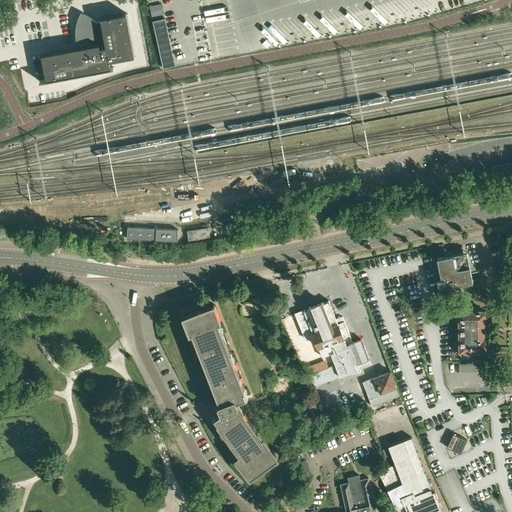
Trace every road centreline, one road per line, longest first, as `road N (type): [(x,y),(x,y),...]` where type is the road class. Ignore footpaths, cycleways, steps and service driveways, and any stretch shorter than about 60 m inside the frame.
road 1 (residential): [(139,345),(197,460),(247,511)]
road 2 (secondary): [(316,249),(511,210)]
road 3 (secondary): [(136,275),(199,273),(316,249)]
road 4 (unclassified): [(316,249),(314,222),(324,208),(423,177)]
road 5 (secondary): [(0,257),(136,275)]
